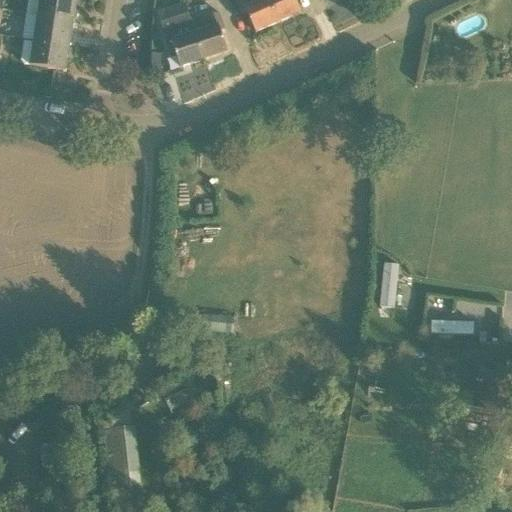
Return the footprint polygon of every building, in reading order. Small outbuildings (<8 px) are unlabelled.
[(74,21),(76,0),(40,0),(38,16),(74,21)] [(278,23),(267,0),(235,0),(242,15),(246,13),(256,34),(278,23)] [(267,0),(278,23),(301,13),(294,0),(267,0)] [(204,61),(227,53),(220,32),(225,30),(220,14),(208,18),(212,29),(195,34),(204,61)] [(204,61),(195,34),(188,15),(161,24),(169,49),(173,47),(180,69),(204,61)] [(70,47),(74,21),(38,16),(35,41),(70,47)] [(70,47),(35,41),(34,44),(31,68),(66,73),(70,47)] [(486,330),(478,330),(478,341),(486,341),(486,330)] [(495,368),(486,412),(499,415),(508,371),(495,368)] [(499,478),(511,442),(511,413),(506,411),(484,473),(499,478)]
